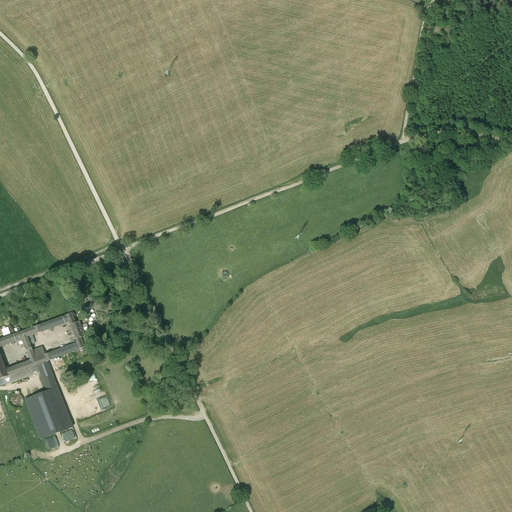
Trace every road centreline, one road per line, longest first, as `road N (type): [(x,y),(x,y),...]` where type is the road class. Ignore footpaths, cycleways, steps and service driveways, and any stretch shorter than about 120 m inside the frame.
road 1 (track): [(122,248),(401,143)]
road 2 (track): [(122,248),(251,511)]
road 3 (track): [(0,33),(33,69),(122,248)]
road 4 (track): [(401,143),(432,0)]
road 5 (unclassified): [(0,296),(122,248)]
